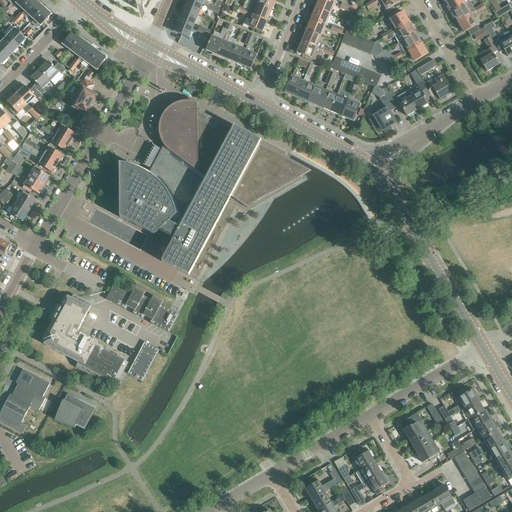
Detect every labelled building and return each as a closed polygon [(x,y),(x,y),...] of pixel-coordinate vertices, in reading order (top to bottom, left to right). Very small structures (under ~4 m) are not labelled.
[(43,7),(34,0),(24,11),(21,14),(20,13),(16,17),(20,20),(24,16),(25,18),(28,15),(32,18),(43,7)] [(18,0),(16,3),(24,11),(34,0),(18,0)] [(121,0),(136,7),(137,10),(143,7),(142,5),(144,0),(121,0)] [(198,16),(202,5),(191,0),(187,0),(183,10),(198,16)] [(191,0),(202,5),(207,7),(206,9),(212,11),(214,7),(209,5),(210,2),(204,0),(191,0)] [(274,3),(274,0),(258,0),(257,4),(271,10),(274,3)] [(329,14),(334,3),(327,0),(319,0),(319,1),(318,1),(315,8),(329,14)] [(373,7),(378,4),(379,7),(383,5),(388,13),(395,9),(393,6),(399,2),(397,0),(379,0),(376,2),(375,0),(370,3),(373,7)] [(447,5),(451,12),(465,4),(461,0),(447,0),(444,2),(446,1),(448,5),(447,5)] [(511,0),(508,0),(511,3),(495,12),(498,18),(509,12),(511,10),(511,0)] [(250,12),(249,14),(252,16),(267,22),(268,22),(266,21),(267,18),(268,18),(268,17),(270,17),(273,11),(271,10),(257,4),(252,3),(249,11),(250,12)] [(470,14),(465,4),(451,12),(456,19),(458,22),(457,23),(471,15),(470,14)] [(43,7),(32,18),(40,26),(51,15),(43,7)] [(325,25),(329,14),(315,8),(312,16),(313,16),(311,19),(310,19),(325,25)] [(249,11),(244,9),(242,14),(247,16),(245,18),(250,20),(248,27),(262,33),(265,25),(264,25),(266,21),(267,22),(252,16),(249,14),(250,12),(249,11)] [(183,10),(179,21),(193,27),(198,16),(183,10)] [(407,19),(403,12),(390,20),(396,31),(410,22),(408,23),(406,20),(407,19)] [(460,26),(464,33),(467,31),(470,37),(480,31),(477,26),(473,20),(477,18),(475,15),(474,12),(470,14),(471,15),(457,23),(458,23),(460,26)] [(9,18),(4,14),(0,18),(0,22),(4,26),(10,19),(9,18)] [(11,15),(9,18),(10,19),(12,21),(16,25),(20,20),(16,17),(15,18),(11,15)] [(309,23),(306,31),(320,36),(325,25),(310,19),(311,20),(310,23),(309,23)] [(179,21),(174,32),(188,38),(193,27),(179,21)] [(399,35),(402,41),(415,33),(411,26),(411,27),(409,23),(410,22),(396,31),(392,33),(391,30),(386,33),(389,38),(394,35),(395,37),(399,35)] [(494,45),(499,42),(489,24),(483,27),(489,37),(494,45)] [(18,47),(26,39),(15,29),(7,37),(18,47)] [(211,36),(205,51),(217,55),(223,41),(225,36),(227,37),(230,31),(225,29),(223,29),(218,39),(211,36)] [(327,55),(329,50),(323,48),(324,45),(318,43),(320,36),(306,31),(303,38),(304,38),(302,42),(301,41),(316,48),(322,50),(321,53),(327,55)] [(71,51),(80,39),(71,32),(62,45),(71,51)] [(341,43),(347,45),(351,34),(345,32),(341,43)] [(415,33),(402,41),(408,52),(422,43),(421,44),(419,41),(419,40),(415,33)] [(347,45),(352,48),(357,36),(351,34),(347,45)] [(229,38),(227,37),(225,36),(223,41),(217,55),(221,57),(221,59),(227,62),(228,60),(234,46),(227,43),(229,38)] [(352,48),(358,50),(363,39),(357,36),(352,48)] [(18,47),(7,37),(0,43),(0,46),(10,56),(18,47)] [(494,45),(489,37),(484,41),(488,49),(477,56),(486,72),(499,65),(493,54),(497,52),(494,45)] [(508,57),(511,54),(511,39),(511,38),(500,44),(508,57)] [(89,45),(80,39),(71,51),(80,57),(89,45)] [(358,50),(364,52),(368,41),(363,39),(358,50)] [(322,50),(316,48),(301,41),(300,42),(302,42),(301,46),(300,45),(297,53),(315,60),(317,55),(320,56),(321,53),(322,50)] [(374,43),(368,41),(364,52),(370,55),(374,43)] [(377,41),(374,43),(370,55),(374,57),(375,56),(383,52),(377,41)] [(428,54),(423,47),(423,48),(421,44),(422,44),(422,43),(408,52),(414,62),(428,54)] [(80,57),(77,61),(79,62),(81,64),(83,60),(88,64),(97,52),(89,45),(80,57)] [(10,56),(0,46),(0,63),(1,64),(10,56)] [(234,46),(228,60),(239,65),(245,51),(234,46)] [(250,69),(256,55),(245,51),(239,65),(250,69)] [(97,70),(106,58),(97,52),(88,64),(97,70)] [(330,69),(336,71),(341,60),(335,58),(330,69)] [(305,68),(308,63),(299,59),(297,65),(305,68)] [(358,67),(341,60),(336,71),(353,78),(358,67)] [(420,76),(437,66),(433,60),(417,70),(420,76)] [(48,62),(40,70),(50,81),(59,72),(61,75),(65,71),(58,63),(54,67),(48,62)] [(381,76),(358,67),(353,78),(376,87),(381,76)] [(50,81),(40,70),(31,79),(36,84),(33,87),(41,96),(45,92),(42,89),(50,81)] [(430,96),(415,70),(410,74),(420,91),(414,95),(410,88),(408,90),(406,91),(417,110),(428,104),(425,99),(430,96)] [(446,98),(452,94),(451,93),(452,92),(442,75),(435,80),(434,78),(428,82),(431,88),(428,90),(431,97),(436,94),(439,99),(445,96),(446,98)] [(303,81),(291,77),(285,93),(292,96),(293,95),(296,97),(296,98),(303,81)] [(91,105),(92,106),(97,96),(90,92),(94,85),(84,80),(79,86),(83,88),(72,108),(86,116),(87,114),(89,114),(90,111),(90,110),(91,108),(90,107),(91,105)] [(307,103),(314,86),(303,81),(296,98),(297,97),(300,99),(307,103)] [(61,92),(67,86),(64,83),(58,89),(61,92)] [(33,116),(36,112),(32,108),(34,107),(30,103),(35,98),(37,100),(41,96),(33,87),(29,91),(23,85),(18,90),(19,92),(16,95),(27,106),(30,110),(29,112),(33,116)] [(325,91),(314,86),(307,103),(315,106),(315,105),(319,106),(318,107),(319,107),(325,91)] [(56,98),(61,92),(58,89),(52,94),(56,98)] [(405,100),(399,103),(392,90),(386,94),(395,109),(400,106),(407,117),(417,110),(406,91),(404,92),(401,94),(405,100)] [(330,112),(336,95),(325,91),(319,107),(319,106),(323,108),(322,109),(330,112)] [(350,95),(345,93),(343,98),(336,95),(330,112),(338,115),(338,114),(341,116),(341,117),(348,100),(350,95)] [(389,112),(395,109),(386,94),(379,98),(382,104),(370,111),(382,131),(383,130),(384,132),(391,129),(389,127),(396,123),(389,112)] [(15,117),(23,109),(27,113),(29,112),(30,110),(27,106),(16,95),(13,98),(11,96),(6,101),(11,107),(9,110),(15,117)] [(348,100),(341,117),(342,117),(342,116),(345,117),(345,118),(353,121),(359,105),(348,100)] [(201,112),(196,110),(196,103),(194,102),(192,102),(190,102),(189,101),(187,101),(185,101),(183,102),(181,102),(179,102),(177,103),(175,104),(173,105),(172,105),(170,107),(168,108),(167,109),(166,110),(164,112),(163,113),(162,115),(161,117),(161,119),(160,120),(159,122),(159,124),(159,126),(159,128),(158,130),(158,132),(159,134),(159,135),(159,137),(160,139),(161,141),(161,143),(162,144),(164,146),(160,153),(159,152),(158,152),(157,152),(156,153),(155,154),(154,155),(154,156),(154,157),(155,158),(155,159),(156,159),(149,174),(146,172),(144,171),(142,170),(139,169),(137,168),(134,167),(131,166),(128,165),(125,165),(122,164),(119,164),(119,218),(154,236),(159,231),(173,238),(161,262),(188,276),(231,197),(247,208),(301,176),(310,170),(259,143),(261,140),(234,126),(232,129),(201,112)] [(0,127),(2,129),(11,121),(0,110),(0,109),(0,127)] [(73,141),(76,137),(74,136),(75,135),(72,133),(74,130),(62,123),(60,126),(60,125),(57,130),(53,128),(51,131),(50,132),(70,144),(72,141),(73,141)] [(40,131),(52,138),(50,143),(65,152),(66,151),(67,151),(69,147),(68,146),(70,144),(50,132),(51,131),(43,126),(40,131)] [(24,139),(27,134),(21,127),(17,131),(24,139)] [(44,151),(35,146),(36,145),(26,139),(24,144),(33,150),(38,153),(42,155),(57,165),(59,162),(60,162),(62,158),(61,158),(62,156),(47,147),(44,151)] [(57,165),(42,155),(38,153),(33,150),(24,144),(19,151),(29,157),(31,154),(39,159),(36,164),(52,173),(53,172),(54,173),(56,168),(55,168),(57,165)] [(8,166),(11,162),(12,162),(14,159),(10,155),(7,158),(4,162),(8,166)] [(18,165),(22,158),(17,155),(14,159),(12,162),(16,164),(18,165)] [(11,174),(16,164),(12,162),(11,162),(8,166),(6,170),(11,174)] [(16,177),(19,171),(22,168),(18,165),(16,164),(11,174),(16,177)] [(44,186),(49,178),(34,168),(31,173),(22,168),(19,171),(44,186)] [(39,195),(44,186),(19,171),(16,177),(25,182),(22,188),(30,192),(31,190),(39,195)] [(13,196),(10,193),(6,189),(0,194),(0,201),(0,202),(5,197),(10,201),(29,212),(35,202),(22,194),(18,200),(13,196)] [(4,206),(10,201),(5,197),(0,202),(4,206)] [(29,212),(10,201),(12,202),(10,206),(13,208),(9,214),(22,222),(29,212)] [(511,222),(509,204),(502,205),(505,229),(511,228),(511,222)] [(492,213),(493,219),(488,219),(489,230),(494,230),(493,227),(500,227),(498,213),(492,213)] [(0,252),(4,255),(7,251),(8,251),(10,246),(9,246),(10,245),(0,239),(0,252)] [(314,272),(319,284),(346,271),(341,260),(314,272)] [(283,288),(289,300),(316,287),(311,275),(283,288)] [(506,303),(511,300),(511,295),(504,276),(497,279),(506,303)] [(374,293),(368,282),(361,285),(358,280),(345,286),(356,307),(370,300),(368,296),(374,293)] [(131,295),(113,285),(106,300),(124,310),(126,306),(134,310),(132,314),(142,319),(144,316),(152,320),(150,323),(168,333),(178,315),(160,305),(162,302),(153,296),(151,300),(143,296),(145,292),(135,287),(131,295)] [(268,297),(273,308),(285,303),(280,291),(268,297)] [(400,310),(406,306),(399,292),(392,295),(400,310)] [(107,375),(117,380),(126,362),(94,345),(96,342),(77,332),(91,306),(72,296),(70,300),(66,298),(61,307),(58,305),(50,319),(54,321),(43,340),(44,343),(79,361),(76,366),(104,381),(107,375)] [(408,326),(419,320),(411,306),(400,312),(408,326)] [(425,343),(431,337),(417,324),(411,330),(425,343)] [(148,344),(144,342),(147,344),(146,347),(142,345),(146,347),(143,353),(139,351),(127,374),(142,382),(159,350),(157,353),(146,347),(148,344)] [(378,370),(405,359),(403,353),(375,364),(378,370)] [(250,359),(230,358),(229,380),(248,381),(250,359)] [(353,385),(377,373),(374,366),(350,378),(353,385)] [(49,384),(23,370),(16,383),(18,384),(12,395),(10,394),(0,413),(0,414),(1,415),(0,416),(0,421),(17,431),(19,432),(23,424),(21,423),(30,407),(38,411),(45,398),(42,397),(49,384)] [(473,389),(471,390),(466,393),(463,388),(455,392),(464,408),(477,400),(475,396),(477,395),(473,389)] [(94,409),(95,408),(68,394),(65,401),(62,400),(52,422),(74,432),(75,429),(83,432),(84,432),(83,431),(94,409)] [(467,412),(471,418),(484,411),(477,400),(464,408),(461,410),(463,414),(467,412)] [(437,425),(442,422),(432,404),(426,407),(437,425)] [(445,420),(450,417),(444,406),(438,409),(445,420)] [(477,429),(490,421),(484,411),(471,418),(467,421),(473,431),(477,429)] [(410,426),(419,421),(415,415),(407,420),(410,426)] [(407,437),(409,441),(427,431),(421,420),(419,421),(410,426),(403,430),(403,431),(401,432),(405,438),(407,437)] [(451,430),(456,427),(453,421),(447,425),(451,430)] [(494,424),(492,425),(490,421),(477,429),(483,439),(496,431),(498,430),(494,424)] [(440,431),(446,427),(442,422),(437,425),(440,431)] [(454,436),(459,432),(456,427),(451,430),(454,436)] [(483,439),(489,450),(502,442),(500,438),(501,437),(498,430),(496,431),(483,439)] [(409,441),(416,452),(429,444),(433,442),(427,431),(409,441)] [(466,449),(471,446),(468,441),(462,444),(463,445),(466,449)] [(429,444),(416,452),(422,463),(429,459),(430,461),(437,457),(432,449),(436,447),(433,442),(429,444)] [(505,446),(502,442),(489,450),(495,460),(508,452),(510,451),(506,445),(505,446)] [(194,443),(182,453),(186,459),(198,449),(194,443)] [(464,452),(460,446),(447,455),(450,460),(453,458),(464,452)] [(361,470),(374,462),(368,451),(367,452),(366,450),(359,454),(360,456),(355,459),(361,470)] [(195,493),(243,468),(235,451),(190,475),(194,481),(189,483),(195,493)] [(472,460),(477,457),(474,451),(469,454),(472,460)] [(495,460),(502,471),(511,464),(511,454),(510,451),(508,452),(495,460)] [(453,458),(456,463),(467,457),(464,452),(453,458)] [(456,463),(459,468),(470,462),(467,457),(456,463)] [(475,465),(481,462),(477,457),(472,460),(475,465)] [(367,481),(381,473),(374,462),(361,470),(356,473),(362,484),(367,481)] [(459,468),(463,473),(473,467),(470,462),(459,468)] [(511,464),(502,471),(508,481),(511,478),(511,464)] [(344,480),(349,477),(343,466),(338,469),(344,480)] [(463,473),(466,479),(476,472),(473,467),(463,473)] [(336,485),(341,482),(335,471),(329,474),(336,485)] [(466,479),(469,484),(479,477),(476,472),(466,479)] [(484,480),(490,477),(486,472),(481,475),(484,480)] [(387,484),(387,483),(388,482),(385,476),(383,477),(381,473),(367,481),(362,484),(350,491),(357,502),(362,499),(358,492),(370,485),(376,495),(383,491),(381,487),(387,484)] [(347,486),(353,482),(349,477),(344,480),(347,486)] [(469,484),(472,489),(482,483),(479,477),(469,484)] [(488,486),(493,483),(490,477),(484,480),(488,486)] [(311,500),(324,492),(318,481),(305,489),(311,500)] [(482,483),(472,489),(475,494),(485,488),(482,483)] [(444,485),(433,491),(441,505),(452,498),(444,485)] [(501,486),(492,489),(494,495),(503,491),(501,486)] [(342,496),(348,492),(344,487),(339,490),(342,496)] [(485,488),(475,494),(468,498),(474,508),(491,498),(485,488)] [(430,511),(441,505),(433,491),(423,498),(430,511)] [(331,503),(324,492),(311,500),(318,510),(331,503)] [(354,503),(348,492),(342,496),(331,503),(318,510),(318,511),(336,511),(333,507),(345,500),(349,506),(354,503)] [(497,505),(503,502),(500,496),(494,500),(497,505)] [(423,498),(412,504),(416,511),(428,511),(430,511),(423,498)] [(474,508),(468,498),(462,501),(469,511),(474,508)] [(492,508),(497,505),(494,500),(489,503),(492,508)]
